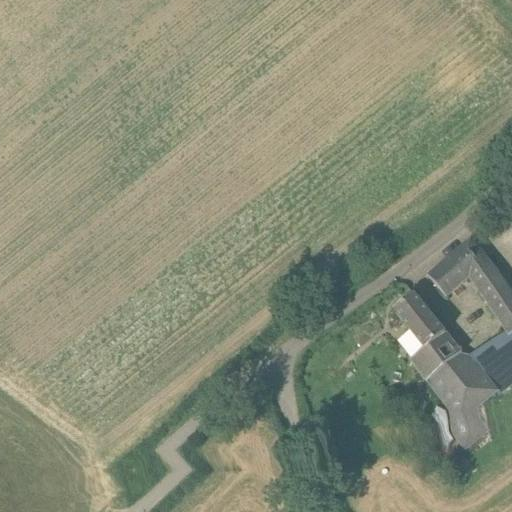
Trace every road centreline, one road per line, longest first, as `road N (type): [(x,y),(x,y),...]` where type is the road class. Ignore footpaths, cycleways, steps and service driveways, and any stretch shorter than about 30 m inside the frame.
road 1 (unclassified): [(511,212),(239,419),(138,511)]
road 2 (track): [(281,390),(326,511)]
